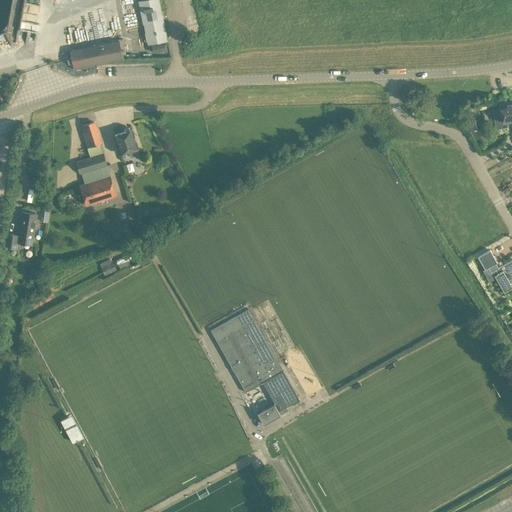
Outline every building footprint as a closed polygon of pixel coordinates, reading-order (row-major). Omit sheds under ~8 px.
[(137,0),(147,45),(168,41),(159,0),(137,0)] [(74,70),(123,59),(119,40),(70,51),(74,70)] [(152,53),(165,50),(164,43),(151,45),(152,53)] [(511,102),(499,105),(499,106),(498,106),(499,108),(492,110),(496,129),(508,127),(506,121),(511,120),(511,102)] [(467,131),(477,129),(474,118),(465,121),(467,131)] [(116,196),(110,175),(100,143),(102,143),(95,121),(79,126),(86,148),(87,148),(90,157),(75,162),(79,174),(81,173),(84,183),(79,185),(85,206),(116,196)] [(119,154),(128,151),(130,157),(138,154),(136,149),(138,148),(132,129),(113,135),(119,154)] [(22,211),(18,235),(5,233),(3,246),(18,248),(19,243),(31,245),(37,214),(22,211)] [(490,250),(478,257),(485,269),(488,268),(491,272),(496,270),(498,273),(494,276),(504,292),(511,287),(511,288),(511,259),(498,268),(495,263),(497,262),(490,250)] [(127,255),(116,260),(118,264),(129,259),(127,255)] [(113,263),(112,263),(102,268),(105,275),(116,270),(113,263)] [(273,404),(257,413),(263,424),(288,410),(286,406),(299,399),(254,318),(216,339),(245,391),(263,381),(275,402),(273,403),(273,404)] [(71,414),(61,419),(71,442),(82,437),(71,414)]
